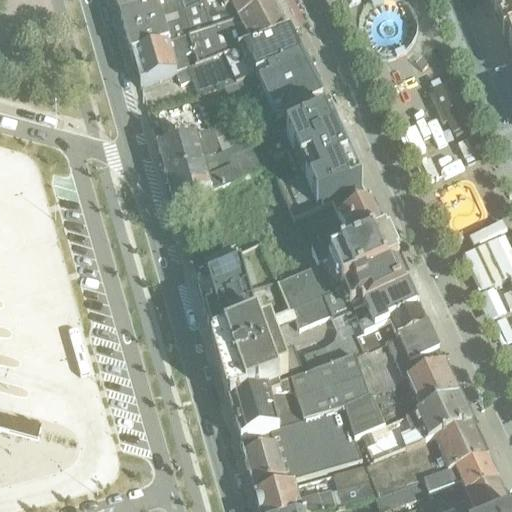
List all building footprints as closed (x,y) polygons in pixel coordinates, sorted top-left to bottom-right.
[(114,0),(115,0),(121,22),(140,16),(163,10),(159,0),(114,0)] [(179,0),(181,5),(184,16),(219,0),(179,0)] [(269,0),(219,0),(184,16),(191,42),(238,26),(274,10),(269,0)] [(269,0),(274,10),(285,5),(282,0),(269,0)] [(511,0),(487,0),(494,16),(511,9),(511,0)] [(140,16),(121,22),(132,62),(188,43),(191,42),(184,16),(181,5),(163,10),(140,16)] [(285,5),(274,10),(286,33),(289,38),(298,34),(285,5)] [(511,9),(494,16),(503,36),(511,32),(511,9)] [(191,42),(188,43),(194,59),(198,70),(272,44),(289,38),(286,33),(274,10),(238,26),(191,42)] [(511,32),(503,36),(511,57),(511,32)] [(189,74),(176,79),(180,91),(192,87),(198,103),(219,96),(224,94),(236,90),(300,61),(289,38),(272,44),(198,70),(189,74)] [(188,43),(132,62),(133,67),(134,67),(136,70),(139,82),(140,87),(139,87),(140,92),(176,79),(189,74),(186,62),(194,59),(188,43)] [(236,90),(224,94),(233,121),(233,122),(241,126),(242,126),(258,131),(260,135),(322,105),(300,61),(236,90)] [(458,81),(444,88),(467,133),(480,126),(458,81)] [(220,99),(197,107),(205,129),(228,122),(220,99)] [(322,105),(260,135),(263,141),(266,148),(268,151),(330,123),(322,105)] [(330,123),(268,151),(272,158),(273,160),(274,163),(289,157),(298,179),(276,188),(285,206),(293,225),(333,207),(363,194),(362,194),(330,123)] [(182,135),(155,143),(158,153),(158,154),(175,215),(269,173),(271,173),(266,160),(272,158),(268,151),(266,148),(263,141),(260,135),(258,131),(242,126),(241,126),(212,135),(213,137),(185,146),(182,135)] [(319,273),(278,290),(290,318),(324,304),(336,299),(323,271),(386,244),(363,194),(333,207),(342,231),(317,242),(322,253),(311,257),(319,273)] [(386,244),(323,271),(336,299),(399,272),(386,244)] [(214,253),(189,264),(193,280),(221,268),(220,267),(214,253)] [(221,268),(193,280),(200,303),(213,350),(256,332),(237,262),(237,261),(221,268)] [(336,299),(324,304),(331,323),(333,327),(408,293),(399,272),(336,299)] [(408,293),(333,327),(338,337),(350,332),(349,328),(356,324),(364,342),(389,331),(388,328),(418,315),(408,293)] [(256,332),(213,350),(230,411),(290,390),(305,385),(293,352),(280,357),(271,337),(289,329),(291,335),(298,332),(300,336),(331,323),(324,304),(290,318),(258,331),(256,332)] [(364,342),(356,345),(362,362),(366,361),(366,363),(398,349),(397,346),(399,346),(426,333),(418,315),(388,328),(389,331),(364,342)] [(325,355),(305,362),(312,382),(353,365),(361,362),(362,362),(356,345),(350,332),(338,337),(335,348),(325,355)] [(361,362),(353,365),(369,405),(444,372),(426,333),(399,346),(397,346),(398,349),(366,363),(366,361),(362,362),(361,362)] [(305,385),(290,390),(304,429),(344,417),(356,448),(361,446),(420,421),(459,404),(444,372),(369,405),(353,365),(312,382),(305,385)] [(290,390),(230,411),(241,448),(304,429),(290,390)] [(420,421),(361,446),(372,472),(436,446),(472,432),(459,404),(420,421)] [(0,430),(0,432),(37,442),(42,425),(4,414),(0,430)] [(304,429),(241,448),(244,461),(252,494),(293,485),(293,486),(363,467),(356,448),(344,417),(304,429)] [(119,459),(143,460),(143,430),(119,430),(119,459)] [(365,472),(334,481),(338,496),(341,511),(343,511),(362,507),(377,503),(378,506),(424,488),(487,465),(476,440),(472,432),(436,446),(372,472),(366,474),(365,472)] [(424,488),(378,506),(379,511),(400,511),(422,505),(424,511),(463,496),(465,501),(497,487),(487,465),(424,488)] [(463,496),(424,511),(476,511),(503,500),(497,487),(465,501),(463,496)] [(295,492),(256,503),(258,511),(341,511),(338,496),(299,506),(295,492)] [(508,511),(503,500),(476,511),(508,511)]
